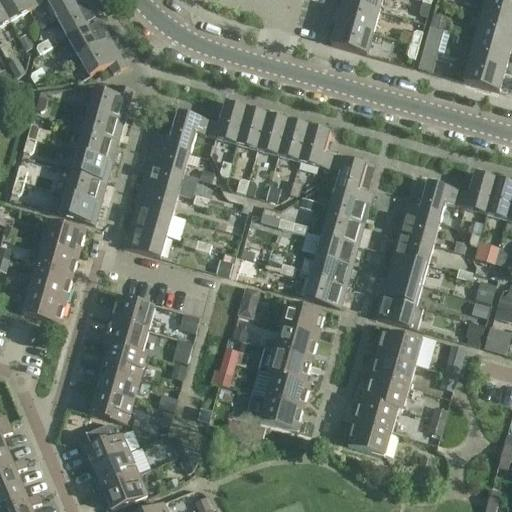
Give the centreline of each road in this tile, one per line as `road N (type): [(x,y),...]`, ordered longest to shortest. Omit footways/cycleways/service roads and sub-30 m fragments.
road 1 (residential): [(44,444),(99,257),(212,289)]
road 2 (tertiary): [(511,134),(272,67)]
road 3 (tertiary): [(272,67),(180,36),(138,0)]
